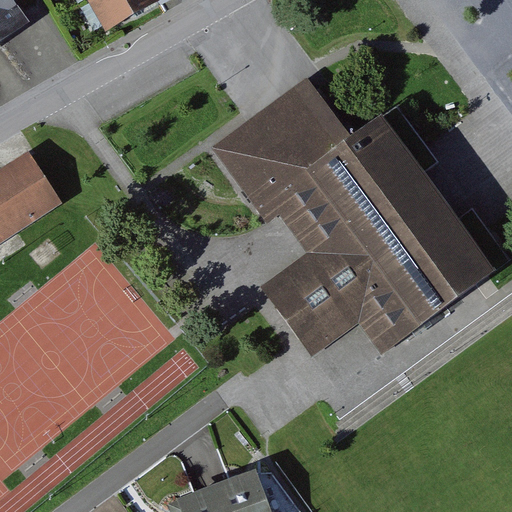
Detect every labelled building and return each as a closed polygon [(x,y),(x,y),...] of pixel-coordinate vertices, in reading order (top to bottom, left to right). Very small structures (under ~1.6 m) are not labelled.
[(0,0),(0,48),(24,31),(1,0),(0,0)] [(86,0),(105,34),(156,5),(153,0),(86,0)] [(386,361),(511,268),(511,264),(477,217),(461,229),(430,188),(426,181),(442,170),(397,109),(351,143),(308,85),(267,114),(219,150),(270,220),(277,214),(307,254),(261,288),(267,296),(310,355),(356,321),(386,361)] [(0,178),(0,243),(64,202),(34,157),(0,178)] [(273,511),(258,471),(179,501),(182,511),(273,511)]
